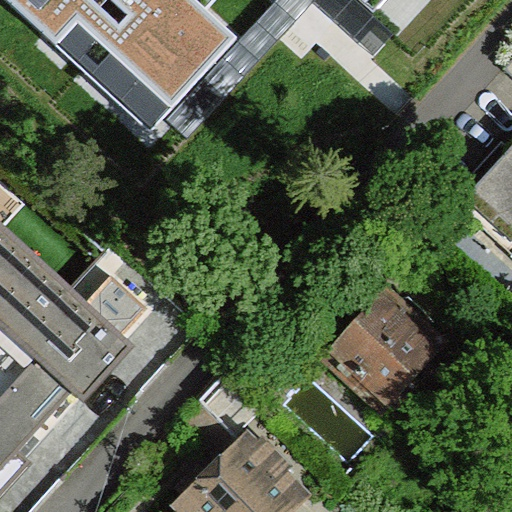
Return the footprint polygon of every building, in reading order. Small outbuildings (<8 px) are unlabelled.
[(7,0),(150,131),(237,37),(197,0),(7,0)] [(362,0),(377,14),(389,0),(362,0)] [(511,152),(475,194),(511,227),(511,152)] [(136,349),(0,222),(0,326),(36,361),(84,405),(136,349)] [(388,297),(331,361),(387,409),(443,346),(388,297)] [(0,494),(84,405),(36,361),(0,399),(0,494)] [(248,448),(187,509),(190,511),(283,511),(298,498),(248,448)] [(500,511),(486,498),(472,511),(500,511)]
